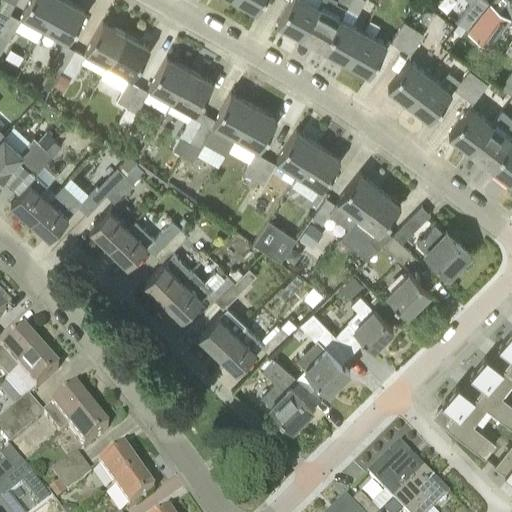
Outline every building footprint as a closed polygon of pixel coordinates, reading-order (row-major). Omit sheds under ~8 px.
[(0,0),(0,11),(8,16),(10,12),(17,0),(0,0)] [(29,0),(21,15),(44,28),(59,0),(29,0)] [(70,0),(59,0),(44,28),(67,41),(85,8),(70,0)] [(238,0),(256,10),(261,0),(238,0)] [(312,0),(290,0),(277,22),(301,35),(319,3),(312,0)] [(320,0),(319,3),(301,35),(324,48),(342,16),(347,7),(351,0),(320,0)] [(351,0),(347,7),(358,12),(364,0),(351,0)] [(468,0),(472,3),(456,20),(469,29),(490,2),(486,0),(468,0)] [(511,0),(491,0),(490,2),(500,10),(507,16),(506,18),(511,22),(511,0)] [(469,29),(489,43),(507,16),(490,2),(469,29)] [(1,28),(0,29),(0,34),(9,39),(21,18),(10,12),(8,16),(1,28)] [(342,16),(324,48),(346,60),(364,29),(342,16)] [(103,19),(85,51),(108,64),(126,32),(103,19)] [(404,20),(391,41),(400,47),(413,27),(404,20)] [(413,27),(400,47),(410,54),(423,33),(413,27)] [(364,29),(346,60),(346,61),(369,74),(387,42),(364,29)] [(126,32),(108,64),(131,77),(149,45),(126,32)] [(64,42),(52,64),(62,69),(74,48),(64,42)] [(74,48),(62,69),(73,75),(85,54),(74,48)] [(166,55),(149,87),(172,100),(190,68),(166,55)] [(410,58),(388,86),(408,102),(431,74),(410,58)] [(190,68),(172,100),(195,113),(213,81),(190,68)] [(431,74),(408,102),(429,119),(454,88),(463,95),(478,76),(469,69),(461,78),(449,69),(440,81),(431,74)] [(478,76),(463,95),(473,102),(487,83),(478,76)] [(511,79),(507,77),(500,87),(511,95),(511,93),(511,79)] [(128,78),(116,100),(126,105),(138,84),(128,78)] [(138,84),(126,105),(137,111),(149,90),(138,84)] [(212,126),(204,141),(226,153),(236,136),(253,105),(230,91),(212,123),(214,124),(212,126)] [(253,105),(236,136),(259,149),(276,118),(253,105)] [(471,105),(448,133),(469,150),(492,121),(471,105)] [(492,121),(469,150),(489,165),(511,136),(511,116),(501,108),(492,121)] [(192,114),(173,146),(183,152),(202,120),(192,114)] [(202,120),(183,152),(194,158),(200,147),(204,141),(212,126),(202,120)] [(296,128),(276,159),(298,173),(318,143),(296,128)] [(8,184),(45,146),(54,136),(46,130),(37,139),(33,136),(21,149),(5,134),(6,133),(5,132),(0,137),(0,177),(8,184)] [(54,136),(45,146),(53,153),(62,144),(54,136)] [(511,136),(489,165),(510,181),(511,179),(511,136)] [(318,143),(298,173),(320,188),(340,158),(318,143)] [(45,146),(8,184),(18,192),(37,173),(36,172),(53,153),(45,146)] [(255,150),(243,171),(254,177),(266,156),(255,150)] [(129,154),(117,166),(118,166),(126,174),(137,163),(138,162),(129,154)] [(266,156),(254,177),(264,183),(276,162),(266,156)] [(126,174),(107,194),(114,202),(145,170),(137,163),(126,174)] [(118,166),(98,186),(107,194),(126,174),(118,166)] [(326,196),(312,216),(322,223),(329,213),(348,227),(380,187),(359,171),(336,199),(337,200),(335,202),(326,196)] [(18,192),(10,201),(30,219),(50,197),(41,190),(47,182),(37,173),(18,192)] [(50,197),(30,219),(49,237),(83,200),(63,183),(50,197)] [(380,187),(348,227),(367,242),(357,251),(366,260),(382,243),(392,233),(383,225),(401,204),(380,187)] [(421,204),(400,225),(409,234),(431,213),(421,204)] [(110,207),(89,228),(108,246),(128,225),(110,207)] [(128,225),(108,246),(128,265),(146,245),(154,253),(180,227),(172,220),(154,238),(135,219),(129,225),(128,225)] [(269,221),(253,245),(281,263),(297,240),(269,221)] [(434,225),(417,242),(448,273),(469,251),(447,229),(442,234),(434,225)] [(163,261),(144,281),(163,299),(192,269),(173,251),(188,235),(180,227),(154,253),(163,261)] [(392,233),(382,243),(402,262),(412,252),(401,242),(392,233)] [(224,308),(227,305),(257,273),(249,266),(235,280),(215,300),(224,308)] [(408,268),(385,291),(398,304),(407,313),(430,290),(408,268)] [(192,269),(163,299),(182,318),(207,292),(215,300),(235,280),(227,273),(212,288),(192,269)] [(354,273),(341,286),(352,298),(365,285),(354,273)] [(392,310),(398,304),(385,291),(379,297),(392,310)] [(348,321),(335,334),(352,351),(365,338),(373,346),(393,327),(373,307),(369,303),(359,294),(351,303),(363,315),(365,317),(354,327),(352,325),(348,321)] [(376,295),(369,303),(373,307),(380,300),(376,295)] [(246,323),(227,305),(224,308),(198,334),(217,353),(238,332),(245,324),(246,323)] [(315,340),(296,358),(328,390),(349,370),(341,362),(351,352),(352,351),(335,334),(312,311),(298,323),(315,340)] [(238,332),(217,353),(236,371),(261,345),(264,343),(245,324),(238,332)] [(264,343),(261,345),(269,353),(288,333),(281,325),(264,343)] [(502,343),(498,347),(511,357),(511,360),(505,369),(511,374),(511,328),(501,342),(502,343)] [(0,372),(7,380),(40,350),(22,331),(0,350),(0,372)] [(7,380),(4,383),(20,401),(27,395),(28,396),(58,370),(40,350),(7,380)] [(473,371),(470,375),(485,387),(477,398),(487,406),(486,407),(511,427),(511,404),(501,395),(511,380),(511,374),(505,369),(486,354),(473,371)] [(273,355),(261,368),(275,381),(262,395),(292,426),(313,406),(287,381),(294,374),(273,355)] [(437,417),(436,419),(484,457),(496,441),(473,423),(486,407),(487,406),(477,398),(457,383),(444,399),(445,400),(442,404),(457,416),(448,426),(437,417)] [(43,413),(42,414),(43,415),(59,434),(90,408),(74,388),(43,413)] [(20,401),(0,418),(0,434),(36,405),(28,396),(27,395),(20,401)] [(36,405),(0,434),(0,435),(8,444),(43,415),(42,414),(43,413),(36,405)] [(90,408),(59,434),(60,435),(68,429),(84,449),(107,429),(90,408)] [(511,440),(494,464),(508,475),(511,478),(511,440)] [(398,444),(367,475),(392,501),(423,469),(421,467),(418,470),(407,459),(410,455),(398,444)] [(122,449),(97,467),(113,489),(138,471),(122,449)] [(76,453),(51,472),(58,482),(83,462),(76,453)] [(58,482),(49,489),(57,500),(91,473),(83,462),(58,482)] [(0,467),(0,484),(13,473),(5,463),(0,467)] [(0,511),(9,511),(5,507),(1,501),(33,474),(24,464),(13,473),(0,484),(0,511)] [(423,469),(392,501),(403,511),(431,511),(446,498),(431,484),(434,480),(423,469)] [(138,471),(113,489),(128,510),(153,492),(138,471)] [(375,511),(359,495),(351,504),(359,511),(375,511)] [(350,505),(342,511),(359,511),(351,504),(344,498),(343,499),(350,505)]
